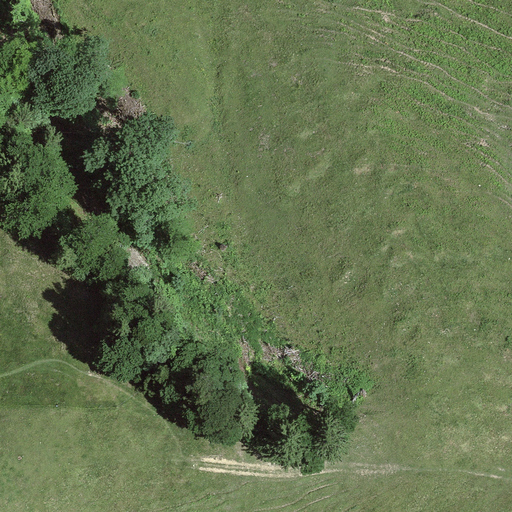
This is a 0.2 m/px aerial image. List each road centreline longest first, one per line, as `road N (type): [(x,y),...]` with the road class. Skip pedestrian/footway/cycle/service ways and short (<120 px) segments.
road 1 (track): [(196,461),(511,469)]
road 2 (track): [(37,477),(196,461)]
